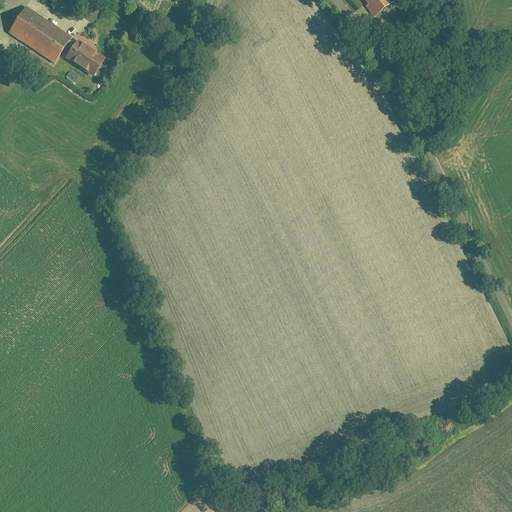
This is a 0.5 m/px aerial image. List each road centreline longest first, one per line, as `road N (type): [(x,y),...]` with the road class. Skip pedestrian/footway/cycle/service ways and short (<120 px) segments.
road 1 (unclassified): [(511,321),(414,116),(335,0)]
road 2 (residential): [(210,0),(194,37),(182,44),(117,0)]
